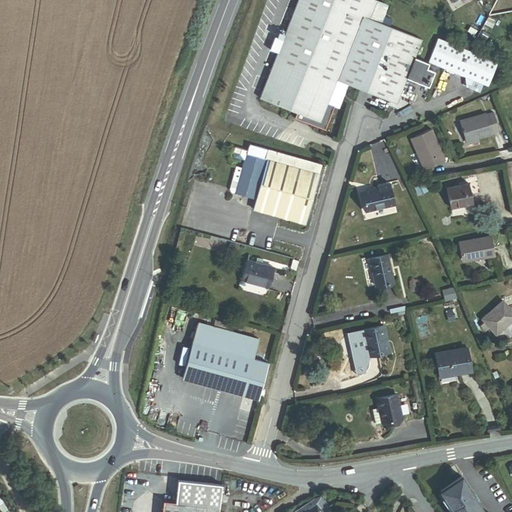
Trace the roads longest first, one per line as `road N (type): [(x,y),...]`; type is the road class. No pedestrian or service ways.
road 1 (residential): [(256,470),(357,117)]
road 2 (primary): [(121,316),(231,0)]
